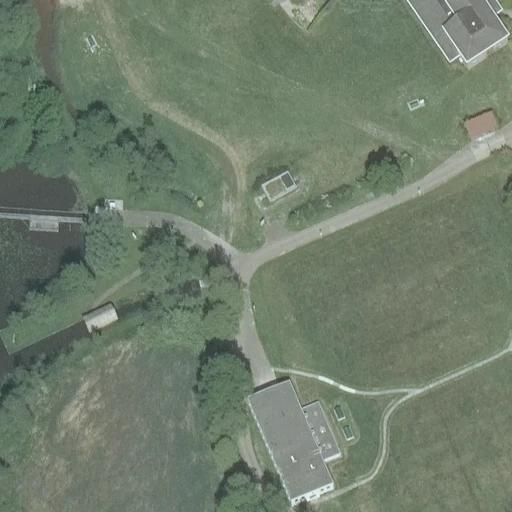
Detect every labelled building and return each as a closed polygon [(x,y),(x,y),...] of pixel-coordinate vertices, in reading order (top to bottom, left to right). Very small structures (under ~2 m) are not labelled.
[(404,0),(450,66),(459,60),(468,72),(508,44),(485,11),(500,0),(404,0)] [(490,117),(465,128),(471,143),(497,132),(490,117)] [(287,175),(261,189),(269,204),(295,190),(287,175)] [(81,324),(89,342),(118,328),(110,311),(81,324)] [(290,388),(250,405),(293,507),(333,490),(322,463),(340,456),(319,406),(301,413),(290,388)]
